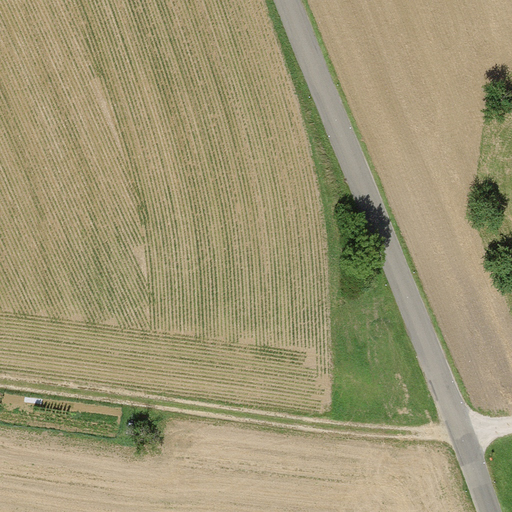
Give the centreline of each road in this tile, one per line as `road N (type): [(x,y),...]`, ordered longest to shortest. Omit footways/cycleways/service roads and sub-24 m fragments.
road 1 (tertiary): [(489,511),(287,0)]
road 2 (track): [(0,384),(463,437)]
